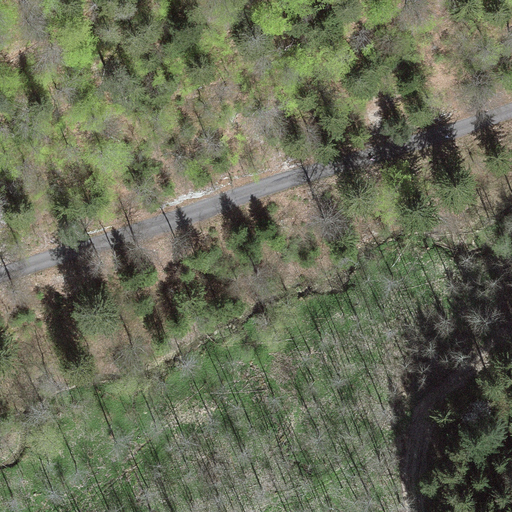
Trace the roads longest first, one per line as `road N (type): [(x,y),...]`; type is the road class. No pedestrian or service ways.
road 1 (unclassified): [(0,279),(511,98)]
road 2 (track): [(414,511),(416,442),(425,418),(511,332)]
